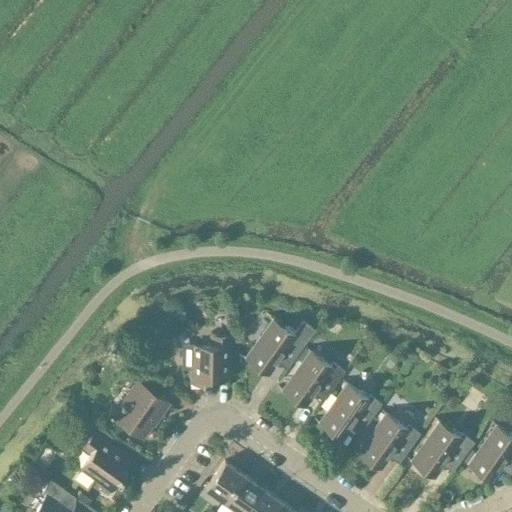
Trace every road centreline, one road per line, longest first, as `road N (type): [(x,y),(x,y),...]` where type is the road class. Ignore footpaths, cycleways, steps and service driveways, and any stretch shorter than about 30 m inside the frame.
road 1 (track): [(143,263),(137,240),(144,220),(318,0)]
road 2 (residential): [(365,511),(234,419),(216,417),(197,427),(137,511)]
